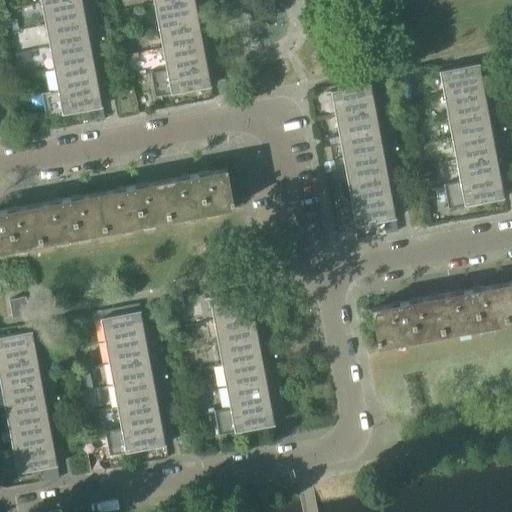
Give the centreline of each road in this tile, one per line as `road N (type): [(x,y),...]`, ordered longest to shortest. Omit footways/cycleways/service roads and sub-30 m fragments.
road 1 (residential): [(0,511),(348,445),(353,425),(327,267)]
road 2 (residential): [(0,163),(263,114),(290,136),(310,253),(327,267)]
road 3 (residential): [(327,267),(511,232)]
